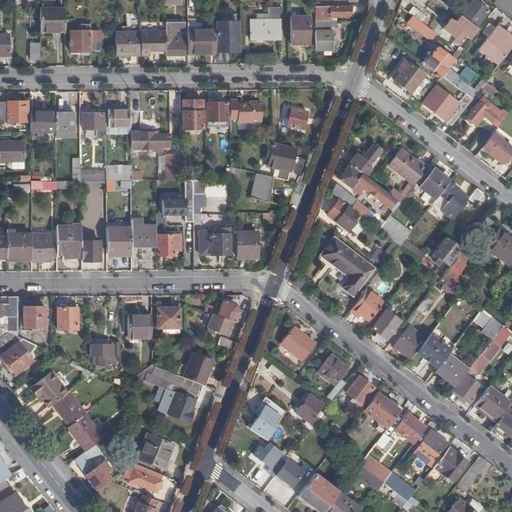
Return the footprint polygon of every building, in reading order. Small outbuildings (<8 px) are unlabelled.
[(473,0),(472,0),(461,15),(477,27),(488,11),(483,7),(479,4),(473,0)] [(348,16),(351,6),(331,6),(330,16),(348,16)] [(413,6),(409,13),(420,21),(424,15),(413,6)] [(257,20),(279,19),(279,8),(269,8),(269,14),(257,15),(257,20)] [(41,32),(66,32),(65,9),(41,9),(41,32)] [(420,21),(409,13),(405,20),(415,27),(420,21)] [(456,23),(451,19),(443,29),(456,39),(461,32),(471,39),(479,29),(477,27),(461,15),(456,23)] [(290,17),(290,45),(309,44),(309,16),(290,17)] [(280,39),(279,19),(257,20),(251,20),(251,40),(280,39)] [(166,53),(166,55),(184,55),(184,37),(176,37),(177,31),(184,31),(184,22),(165,22),(165,31),(166,51),(166,53)] [(226,47),(237,46),(237,22),(217,22),(217,52),(226,52),(226,47)] [(495,27),(488,22),(481,31),(488,36),(495,27)] [(511,45),(511,37),(496,26),(495,27),(488,36),(477,51),(497,65),(511,45)] [(216,52),(216,30),(188,31),(188,52),(216,52)] [(82,52),(91,52),(91,51),(91,31),(78,31),(69,31),(69,52),(82,52)] [(100,31),(91,31),(91,51),(100,50),(100,31)] [(165,31),(141,32),(141,55),(150,56),(150,54),(150,51),(166,51),(165,31)] [(141,32),(116,32),(116,55),(141,55),(141,32)] [(315,32),(316,50),(334,50),(333,32),(315,32)] [(0,56),(9,56),(9,34),(0,34),(0,56)] [(41,58),(41,43),(30,43),(30,58),(41,58)] [(455,85),(472,98),(477,92),(457,78),(458,76),(448,68),(454,61),(438,49),(433,55),(431,53),(425,62),(442,76),(455,85)] [(423,75),(404,60),(392,75),(395,78),(394,80),(410,93),(423,75)] [(438,82),(450,92),(455,85),(442,76),(439,80),(438,82)] [(496,80),(490,76),(485,81),(492,86),(496,80)] [(492,86),(485,81),(481,87),(491,95),(496,90),(492,86)] [(448,116),(454,122),(472,98),(455,85),(450,92),(449,93),(460,101),(448,116)] [(240,100),(230,100),(230,118),(239,118),(239,122),(263,122),(262,102),(249,102),(249,103),(240,103),(240,100)] [(202,129),(202,101),(184,101),(184,129),(202,129)] [(215,101),(208,101),(208,126),(227,125),(227,103),(215,103),(215,101)] [(28,121),(27,102),(1,102),(1,121),(28,121)] [(492,121),(499,112),(499,111),(491,104),(487,108),(479,102),(467,117),(476,125),(485,116),(492,121)] [(109,110),(109,126),(131,126),(131,110),(122,110),(122,106),(117,106),(117,110),(109,110)] [(306,113),(292,110),(290,119),(286,119),(285,124),(288,124),(288,125),(303,128),(306,113)] [(31,111),(31,131),(56,131),(56,113),(56,111),(31,111)] [(498,126),(505,117),(499,112),(492,121),(498,126)] [(56,131),(56,137),(74,136),(75,113),(56,113),(56,131)] [(103,113),(83,114),(82,128),(96,128),(97,137),(103,137),(103,113)] [(131,133),(131,148),(153,149),(153,151),(163,151),(163,147),(169,147),(169,134),(154,134),(153,132),(142,132),(131,132),(131,133)] [(482,146),(488,151),(504,164),(506,161),(508,162),(511,158),(509,156),(511,152),(511,149),(492,133),(482,146)] [(272,177),(287,180),(295,149),(274,144),(269,166),(275,167),(272,177)] [(349,164),(366,177),(371,170),(367,167),(380,151),(373,144),(362,158),(356,154),(349,164)] [(18,145),(0,145),(0,165),(17,165),(18,145)] [(413,185),(427,166),(420,161),(419,163),(415,160),(400,149),(388,165),(413,185)] [(181,181),(181,156),(167,155),(166,181),(181,181)] [(131,164),(106,164),(106,171),(107,181),(114,181),(131,181),(131,172),(131,164)] [(387,194),(369,180),(366,177),(349,164),(348,165),(339,179),(356,192),(358,190),(362,194),(365,191),(389,209),(396,201),(387,194)] [(438,195),(449,181),(449,180),(434,169),(419,188),(434,200),(438,195)] [(31,177),(42,180),(43,173),(33,170),(31,177)] [(81,171),(81,181),(107,181),(106,171),(81,171)] [(131,172),(131,181),(142,181),(142,172),(131,172)] [(272,177),(258,173),(253,197),(266,199),(272,177)] [(205,194),(205,180),(194,181),(194,194),(205,194)] [(468,198),(457,189),(458,188),(449,181),(438,195),(447,202),(441,210),(452,219),(468,198)] [(56,189),(56,182),(31,182),(31,189),(33,189),(34,193),(36,193),(36,188),(42,187),(42,189),(56,189)] [(29,184),(14,184),(14,192),(29,192),(29,184)] [(336,186),(331,193),(379,229),(384,223),(336,186)] [(475,203),(483,193),(477,188),(468,198),(475,203)] [(391,190),(387,194),(396,201),(399,203),(402,199),(391,190)] [(185,200),(162,200),(162,216),(185,215),(185,200)] [(359,216),(338,200),(327,215),(347,231),(359,216)] [(384,223),(379,229),(393,240),(399,245),(409,233),(389,216),(384,223)] [(494,223),(487,217),(478,228),(486,234),(494,223)] [(140,220),(132,220),(132,228),(132,246),(155,246),(156,225),(140,225),(140,220)] [(81,241),(81,225),(57,225),(57,245),(57,254),(81,254),(81,241)] [(107,228),(107,256),(132,255),(132,246),(132,228),(107,228)] [(200,254),(232,254),(232,247),(232,228),(222,228),(221,235),(211,235),(211,231),(200,231),(200,254)] [(232,228),(232,247),(237,247),(238,258),(257,258),(256,232),(237,233),(237,229),(232,228)] [(499,229),(497,232),(503,237),(506,234),(499,229)] [(503,237),(497,232),(485,247),(507,264),(511,257),(511,238),(506,234),(503,237)] [(14,234),(7,234),(7,238),(7,258),(32,258),(31,234),(14,234)] [(32,258),(32,262),(50,261),(50,255),(53,255),(53,245),(50,245),(50,235),(31,234),(32,258)] [(180,235),(159,235),(159,255),(173,255),(173,250),(180,250),(180,235)] [(439,246),(434,253),(447,264),(452,257),(454,258),(460,249),(459,248),(460,246),(455,243),(453,243),(445,237),(439,246)] [(361,295),(366,288),(378,273),(334,239),(321,256),(332,265),(317,284),(344,306),(355,291),(361,295)] [(393,240),(383,252),(390,258),(396,250),(399,245),(393,240)] [(81,254),(81,261),(99,261),(99,241),(81,241),(81,254)] [(396,250),(416,266),(420,261),(399,245),(396,250)] [(464,246),(454,259),(455,260),(445,273),(446,274),(443,278),(456,288),(462,281),(456,276),(473,253),(464,246)] [(382,251),(374,261),(382,268),(390,258),(383,252),(382,251)] [(423,257),(420,261),(434,272),(437,269),(423,257)] [(456,300),(461,293),(446,281),(441,288),(456,300)] [(361,295),(348,311),(357,318),(359,315),(368,321),(382,301),(366,288),(361,295)] [(426,296),(417,307),(422,312),(431,300),(426,296)] [(9,332),(19,337),(17,297),(9,297),(8,304),(0,304),(0,316),(1,316),(1,339),(9,332)] [(236,305),(224,300),(219,309),(216,308),(214,314),(212,313),(206,328),(227,336),(232,321),(235,322),(239,313),(236,305)] [(45,307),(24,307),(24,327),(45,327),(45,307)] [(77,308),(58,308),(58,329),(77,329),(77,308)] [(180,327),(179,308),(157,308),(157,328),(180,327)] [(396,325),(391,321),(395,317),(385,310),(371,328),(377,333),(375,336),(383,342),(396,325)] [(482,327),(489,317),(482,312),(475,322),(482,327)] [(495,318),(502,324),(506,320),(498,314),(495,318)] [(127,338),(151,338),(151,315),(127,315),(127,338)] [(491,339),(502,324),(495,318),(492,317),(481,331),(491,339)] [(468,369),(464,374),(465,375),(453,391),(469,403),(480,386),(473,380),(508,335),(511,338),(511,332),(502,324),(491,339),(468,369)] [(394,346),(410,359),(415,353),(426,339),(409,326),(394,346)] [(280,345),(301,361),(315,343),(294,327),(280,345)] [(22,339),(19,337),(9,332),(1,339),(0,339),(0,353),(16,374),(33,361),(30,356),(19,342),(22,339)] [(426,339),(415,353),(436,369),(448,354),(452,350),(431,333),(426,339)] [(218,345),(232,350),(235,343),(221,337),(218,345)] [(30,356),(37,346),(22,339),(19,342),(30,356)] [(116,356),(121,356),(121,343),(113,343),(113,345),(92,345),(93,356),(93,365),(97,365),(97,369),(106,369),(106,365),(116,365),(116,356)] [(183,377),(204,386),(207,376),(213,360),(193,353),(187,367),(183,377)] [(436,369),(434,370),(455,387),(464,374),(468,369),(448,354),(436,369)] [(327,396),(332,401),(345,383),(340,379),(348,368),(331,355),(318,372),(334,386),(327,396)] [(279,378),(284,373),(272,364),(268,369),(279,378)] [(197,402),(204,386),(183,377),(178,375),(152,365),(136,375),(177,391),(169,414),(189,422),(192,413),(191,412),(191,410),(194,401),(197,402)] [(182,365),(178,375),(183,377),(187,367),(182,365)] [(84,371),(83,380),(93,372),(89,371),(85,369),(84,371)] [(43,400),(48,407),(53,404),(67,392),(63,387),(54,375),(51,371),(30,387),(37,395),(39,394),(43,400)] [(369,398),(367,396),(373,387),(359,377),(346,393),(362,406),(369,398)] [(488,386),(475,404),(485,412),(486,410),(496,418),(505,406),(508,402),(488,386)] [(85,414),(68,391),(67,392),(53,404),(70,426),(85,414)] [(377,392),(362,411),(385,429),(400,410),(377,392)] [(308,431),(311,428),(322,414),(317,410),(321,404),(309,394),(308,396),(306,395),(303,399),(305,401),(296,412),(306,421),(302,426),(308,431)] [(264,404),(249,428),(267,439),(282,415),(264,404)] [(475,404),(473,407),(482,414),(492,422),(494,421),(496,418),(486,410),(485,412),(475,404)] [(508,433),(511,436),(511,418),(506,414),(509,409),(505,406),(496,418),(494,421),(496,422),(493,426),(506,436),(508,433)] [(70,426),(67,428),(85,451),(95,443),(103,437),(85,414),(70,426)] [(413,444),(425,428),(407,414),(395,430),(413,444)] [(448,447),(449,445),(430,431),(413,453),(432,467),(446,449),(448,447)] [(382,433),(375,443),(382,448),(389,439),(382,433)] [(165,468),(174,445),(148,435),(138,458),(165,468)] [(95,443),(100,449),(108,442),(104,437),(103,437),(95,443)] [(96,490),(112,479),(106,473),(109,470),(104,461),(94,468),(90,463),(101,454),(99,450),(100,449),(95,443),(85,451),(74,459),(96,490)] [(270,467),(281,453),(268,443),(264,448),(260,445),(253,454),(270,467)] [(458,455),(448,447),(446,449),(456,458),(458,455)] [(446,449),(432,467),(451,481),(466,462),(458,455),(456,458),(446,449)] [(478,476),(488,462),(478,455),(469,468),(478,476)] [(0,466),(7,477),(10,475),(0,458),(0,466)] [(303,472),(287,459),(275,475),(291,487),(303,472)] [(134,463),(127,468),(126,473),(126,477),(130,478),(130,480),(157,492),(161,480),(160,480),(162,475),(134,463)] [(374,488),(380,481),(378,479),(359,464),(347,480),(357,488),(363,480),(374,488)] [(465,492),(478,476),(469,468),(456,484),(465,492)] [(382,482),(388,475),(384,471),(378,479),(380,481),(382,482)] [(408,498),(414,491),(391,472),(388,475),(382,482),(397,494),(406,500),(408,498)] [(323,511),(338,492),(314,473),(299,493),(323,511)] [(351,511),(356,506),(338,492),(323,511),(322,511),(351,511)] [(322,511),(323,511),(299,493),(297,496),(317,511),(322,511)] [(403,505),(406,500),(397,494),(394,498),(403,505)] [(0,508),(2,511),(29,511),(26,506),(23,508),(15,495),(0,503),(0,508)] [(139,502),(134,511),(155,511),(156,509),(155,508),(158,501),(143,495),(140,502),(139,502)] [(421,508),(408,498),(406,500),(415,507),(419,510),(421,508)] [(410,511),(415,507),(406,500),(403,505),(402,507),(408,511),(410,511)] [(472,511),(458,500),(452,506),(450,505),(446,510),(448,511),(447,511),(472,511)]
